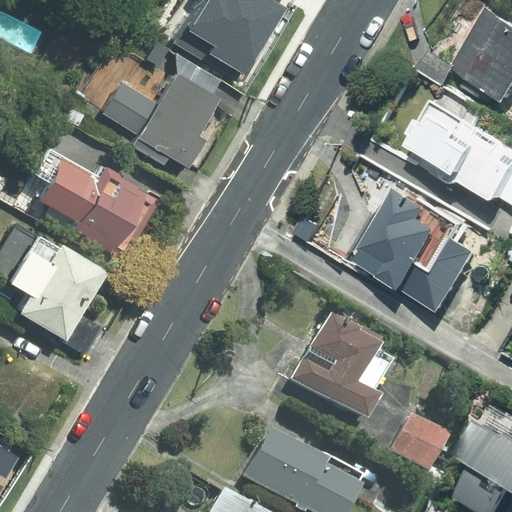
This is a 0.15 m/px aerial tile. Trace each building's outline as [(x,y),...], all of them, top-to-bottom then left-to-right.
[(276,5),(267,0),(225,0),(209,30),(198,24),(184,50),(235,78),(276,5)] [(511,91),(511,17),(490,4),(453,62),(509,97),(511,91)] [(117,81),(98,113),(130,132),(123,144),(155,163),(160,154),(180,166),(197,138),(188,133),(209,97),(167,72),(150,101),(117,81)] [(511,159),(433,113),(415,143),(511,199),(511,159)] [(119,259),(153,199),(96,168),(91,179),(51,157),(29,198),(71,221),(67,230),(119,259)] [(448,219),(396,187),(352,262),(404,292),(448,219)] [(9,309),(81,351),(96,325),(73,311),(98,269),(49,241),(38,260),(17,249),(0,278),(0,280),(20,292),(9,309)] [(389,348),(323,312),(284,381),(353,419),(389,348)] [(511,511),(511,429),(483,413),(438,489),(478,511),(511,511)] [(439,437),(402,417),(384,453),(421,472),(439,437)] [(334,511),(355,475),(265,426),(236,478),(298,511),(334,511)] [(254,511),(215,491),(204,511),(254,511)]
